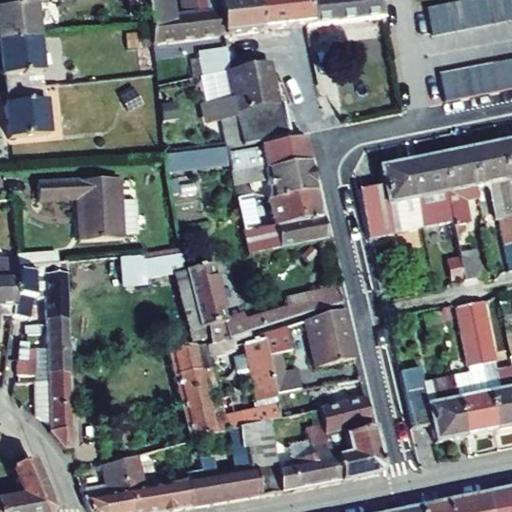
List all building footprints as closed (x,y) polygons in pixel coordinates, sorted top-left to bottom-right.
[(0,0),(0,43),(37,40),(33,6),(46,5),(45,0),(0,0)] [(123,0),(124,17),(141,16),(140,0),(123,0)] [(144,0),(150,45),(177,42),(174,18),(171,0),(144,0)] [(177,42),(223,37),(216,0),(194,0),(197,15),(181,16),(174,18),(177,42)] [(197,15),(194,0),(178,0),(181,16),(197,15)] [(242,0),(216,0),(223,37),(259,33),(261,33),(256,0),(242,2),(242,0)] [(289,29),(284,0),(242,0),(242,2),(256,0),(261,33),(289,29)] [(284,0),(289,29),(307,27),(302,0),(284,0)] [(302,0),(307,27),(382,18),(378,0),(302,0)] [(483,27),(476,0),(473,0),(464,2),(469,30),(483,27)] [(496,24),(490,0),(476,0),(483,27),(496,24)] [(490,0),(496,24),(509,22),(504,0),(490,0)] [(469,30),(464,2),(451,5),(457,32),(469,30)] [(451,5),(438,7),(444,35),(457,32),(451,5)] [(444,35),(438,7),(425,10),(430,38),(444,35)] [(135,35),(125,36),(126,50),(136,49),(135,35)] [(37,40),(0,43),(0,71),(1,77),(3,77),(4,92),(42,88),(37,40)] [(226,56),(225,49),(197,53),(198,60),(226,56)] [(228,72),(226,56),(198,60),(200,78),(225,73),(228,72)] [(511,90),(511,61),(503,63),(508,91),(511,90)] [(508,91),(503,63),(490,66),(495,93),(508,91)] [(241,147),(233,116),(276,107),(268,64),(228,72),(225,73),(231,100),(203,106),(206,124),(220,121),(225,149),(241,147)] [(495,93),(490,66),(477,68),(482,96),(495,93)] [(482,96),(477,68),(464,71),(469,98),(482,96)] [(469,98),(464,71),(451,73),(456,101),(469,98)] [(231,100),(225,73),(200,78),(199,78),(203,106),(231,100)] [(456,101),(451,73),(437,76),(443,104),(456,101)] [(42,88),(4,92),(6,106),(3,106),(7,140),(47,137),(42,88)] [(133,89),(118,96),(127,113),(141,106),(133,89)] [(172,104),(162,105),(164,122),(174,121),(172,104)] [(287,139),(280,106),(276,107),(233,116),(241,147),(287,139)] [(308,163),(302,140),(258,147),(259,150),(226,156),(227,165),(228,174),(263,168),(263,171),(308,163)] [(511,221),(511,142),(497,145),(511,221)] [(497,221),(508,273),(511,272),(511,221),(497,145),(467,152),(475,188),(488,185),(495,221),(497,221)] [(226,156),(225,149),(188,154),(190,169),(227,165),(226,156)] [(475,188),(467,152),(438,158),(452,228),(467,225),(463,202),(477,199),(475,188)] [(190,169),(188,154),(180,155),(182,170),(190,169)] [(182,170),(180,155),(162,157),(164,173),(182,170)] [(408,163),(422,229),(437,226),(449,285),(463,282),(457,255),(452,228),(438,158),(408,163)] [(308,163),(263,171),(263,168),(228,174),(234,201),(250,198),(248,186),(266,181),(270,200),(314,192),(308,163)] [(399,234),(422,229),(408,163),(377,170),(381,187),(357,191),(367,240),(391,235),(391,231),(398,229),(399,234)] [(175,180),(167,181),(170,196),(178,195),(175,180)] [(118,202),(116,181),(35,186),(36,203),(75,201),(78,244),(120,241),(120,240),(129,240),(133,237),(130,202),(118,202)] [(320,218),(314,192),(270,200),(266,200),(270,221),(272,221),(274,227),(320,218)] [(258,230),(250,198),(234,201),(242,233),(258,230)] [(258,230),(242,233),(247,257),(326,241),(320,218),(274,227),(258,230)] [(315,256),(308,248),(300,256),(307,264),(315,256)] [(179,256),(178,250),(139,256),(139,260),(140,262),(179,256)] [(457,255),(463,282),(478,279),(473,252),(457,255)] [(32,267),(55,265),(55,254),(15,256),(15,261),(16,268),(32,267)] [(118,261),(121,284),(144,282),(144,280),(172,274),(187,332),(197,330),(183,273),(179,256),(140,262),(139,260),(118,261)] [(16,268),(15,261),(0,261),(0,279),(16,279),(16,268)] [(32,267),(33,283),(42,283),(44,322),(66,321),(64,265),(55,265),(32,267)] [(229,339),(247,332),(244,322),(226,327),(224,322),(210,265),(183,273),(197,330),(206,328),(208,340),(209,344),(229,339)] [(12,315),(11,318),(27,320),(28,308),(34,308),(33,283),(32,267),(16,268),(16,279),(13,307),(12,315)] [(0,307),(13,307),(16,279),(0,279),(0,307)] [(247,332),(340,305),(337,288),(283,301),(286,310),(244,322),(247,332)] [(482,304),(468,306),(480,367),(494,364),(482,304)] [(480,367),(468,306),(454,309),(467,376),(452,379),(463,438),(493,432),(485,395),(480,367)] [(0,314),(12,315),(13,307),(0,307),(0,314)] [(314,370),(353,361),(342,313),(303,322),(314,370)] [(226,327),(244,322),(242,316),(224,322),(226,327)] [(66,321),(44,322),(45,351),(47,378),(68,377),(66,321)] [(39,335),(38,325),(25,327),(26,336),(39,335)] [(187,332),(190,343),(208,340),(206,328),(197,330),(187,332)] [(289,352),(284,328),(256,337),(257,342),(241,346),(246,370),(235,372),(238,387),(250,385),(254,404),(273,399),(273,396),(265,357),(279,354),(289,352)] [(204,345),(208,360),(233,353),(229,339),(209,344),(204,345)] [(27,351),(27,344),(15,343),(16,363),(28,363),(29,351),(27,351)] [(207,390),(214,388),(208,360),(204,345),(166,354),(176,397),(202,391),(207,390)] [(33,351),(29,351),(28,363),(16,363),(15,377),(33,378),(33,351)] [(33,351),(33,378),(40,378),(47,378),(45,351),(33,351)] [(265,357),(273,396),(299,391),(295,372),(283,374),(279,354),(265,357)] [(511,374),(511,369),(494,373),(498,392),(485,395),(493,432),(511,427),(511,374)] [(463,438),(452,379),(421,385),(418,370),(400,373),(411,430),(430,427),(433,444),(463,438)] [(70,419),(68,377),(47,378),(46,383),(48,426),(47,434),(62,450),(71,449),(70,419)] [(33,417),(48,426),(46,383),(40,383),(32,384),(33,417)] [(212,409),(207,390),(202,391),(207,410),(212,409)] [(207,410),(202,391),(176,397),(187,443),(226,432),(223,417),(220,408),(212,409),(207,410)] [(256,410),(274,405),(273,399),(254,404),(256,410)] [(369,424),(363,400),(317,411),(318,412),(321,427),(323,435),(324,435),(340,431),(369,424)] [(256,410),(223,417),(226,432),(230,431),(268,423),(278,420),(274,405),(256,410)] [(304,431),(321,427),(318,412),(296,416),(300,433),(304,432),(304,431)] [(285,433),(283,419),(278,420),(268,423),(270,437),(285,433)] [(270,437),(268,423),(230,431),(236,470),(239,469),(240,474),(254,472),(257,499),(279,495),(279,493),(275,471),(270,437)] [(340,431),(341,437),(370,430),(369,424),(340,431)] [(323,435),(321,427),(304,431),(304,432),(306,444),(284,448),(287,468),(275,471),(279,493),(292,491),(292,492),(340,483),(335,459),(332,460),(324,435),(323,435)] [(381,471),(370,430),(341,437),(346,457),(335,459),(340,483),(378,476),(381,471)] [(146,511),(143,489),(134,458),(99,468),(104,488),(78,491),(86,511),(146,511)] [(0,502),(0,511),(52,511),(32,462),(11,470),(22,498),(0,502)] [(148,489),(143,489),(146,511),(179,511),(257,499),(254,472),(240,474),(239,469),(236,470),(233,470),(234,475),(209,479),(192,481),(192,475),(183,477),(184,485),(168,487),(168,485),(162,486),(158,482),(151,483),(148,489)] [(511,511),(511,494),(491,498),(493,511),(511,511)] [(493,511),(491,498),(451,507),(452,511),(493,511)]
